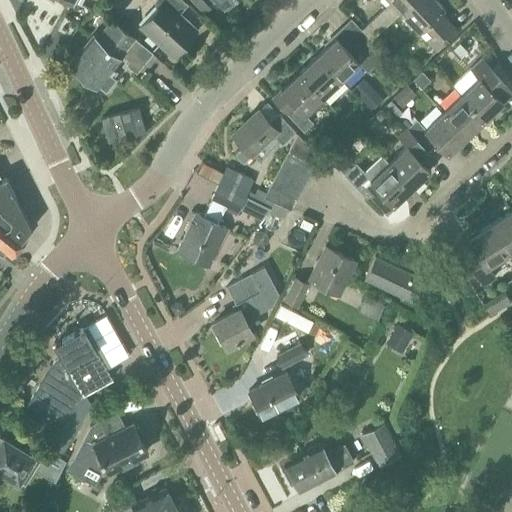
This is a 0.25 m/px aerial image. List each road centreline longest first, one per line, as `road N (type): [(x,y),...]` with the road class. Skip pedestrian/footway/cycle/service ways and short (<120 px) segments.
road 1 (residential): [(91,233),(145,195),(198,113),(319,0)]
road 2 (tertiary): [(242,511),(91,233)]
road 3 (tertiary): [(91,233),(0,37)]
road 4 (tertiary): [(0,334),(91,233)]
